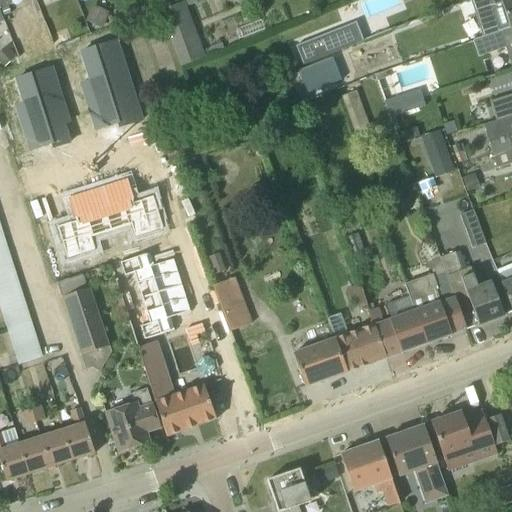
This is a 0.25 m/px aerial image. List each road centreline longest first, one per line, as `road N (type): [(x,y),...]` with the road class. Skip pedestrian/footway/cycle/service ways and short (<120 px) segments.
road 1 (residential): [(36,179),(144,146),(255,445)]
road 2 (residential): [(255,445),(511,352)]
road 3 (residential): [(58,511),(209,461)]
